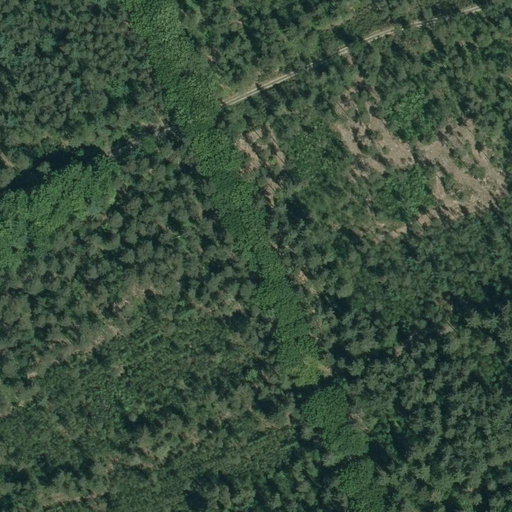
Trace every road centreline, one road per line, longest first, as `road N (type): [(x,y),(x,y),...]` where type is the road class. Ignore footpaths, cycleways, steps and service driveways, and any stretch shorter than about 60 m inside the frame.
road 1 (track): [(374,511),(144,0)]
road 2 (track): [(0,208),(383,32),(499,0)]
road 3 (track): [(511,299),(316,381)]
